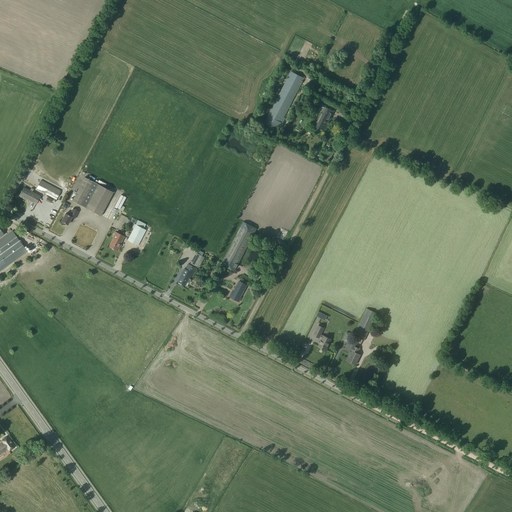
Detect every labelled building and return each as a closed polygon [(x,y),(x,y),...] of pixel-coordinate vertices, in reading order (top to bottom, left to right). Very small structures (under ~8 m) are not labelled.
[(291,71),(262,126),(276,133),(281,123),(282,124),(285,118),(284,118),(304,78),(291,71)] [(322,112),(315,126),(324,131),(333,112),(323,106),(320,111),(322,112)] [(33,176),(36,172),(29,168),(22,181),(56,200),(61,191),(58,190),(60,188),(51,183),(49,185),(33,176)] [(84,177),(72,201),(101,216),(113,192),(84,177)] [(24,188),(20,196),(36,204),(39,196),(32,192),(33,190),(31,189),(30,192),(24,188)] [(115,192),(108,205),(115,209),(122,197),(115,192)] [(66,213),(61,222),(68,225),(71,217),(74,219),(78,212),(72,208),(69,215),(66,213)] [(135,225),(127,240),(138,246),(146,230),(135,225)] [(253,236),(239,229),(225,258),(238,265),(253,236)] [(21,243),(12,231),(0,239),(0,270),(27,251),(24,247),(21,243)] [(114,237),(109,246),(118,251),(121,245),(120,245),(122,241),(121,241),(123,237),(115,232),(112,237),(114,237)] [(184,269),(177,282),(185,286),(186,283),(188,284),(190,280),(188,279),(189,279),(195,268),(188,265),(185,270),(184,269)] [(233,291),(229,297),(239,302),(241,298),(240,297),(247,285),(239,281),(233,291)] [(366,309),(353,335),(364,340),(376,314),(366,309)] [(347,321),(344,327),(349,330),(352,323),(347,321)] [(317,325),(313,335),(319,338),(319,336),(322,338),(318,347),(326,350),(331,339),(323,336),(320,335),(323,328),(317,325)] [(347,343),(351,335),(347,333),(343,341),(347,343)] [(346,349),(350,351),(351,349),(358,353),(360,349),(353,346),(354,344),(349,342),(346,349)] [(350,354),(347,361),(355,365),(360,355),(357,353),(358,353),(351,349),(350,351),(349,354),(350,354)] [(2,442),(0,443),(0,451),(3,449),(4,452),(8,449),(9,451),(14,447),(11,443),(11,442),(10,441),(9,441),(6,437),(1,440),(2,442)] [(2,461),(4,466),(16,460),(13,456),(2,461)]
